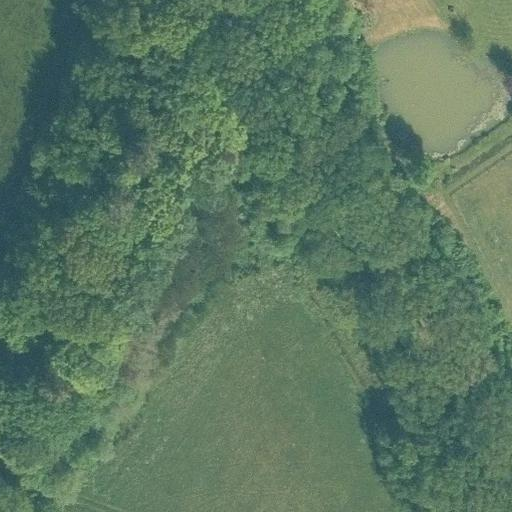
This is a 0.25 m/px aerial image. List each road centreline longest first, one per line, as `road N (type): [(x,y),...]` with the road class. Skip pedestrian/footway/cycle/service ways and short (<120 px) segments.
road 1 (track): [(149,0),(0,427)]
road 2 (track): [(511,488),(389,260),(413,195)]
